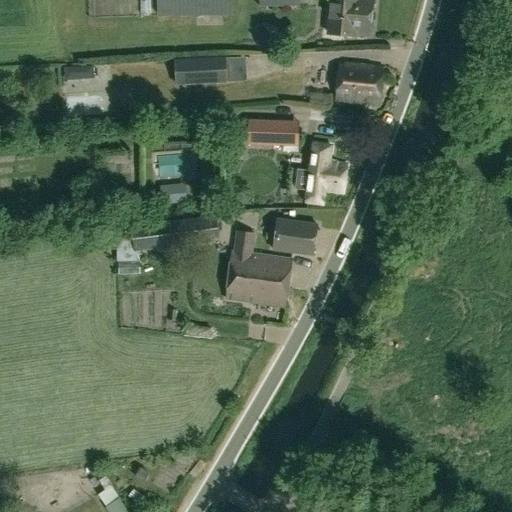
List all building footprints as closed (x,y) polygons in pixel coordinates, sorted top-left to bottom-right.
[(155,0),(156,10),(171,10),(171,33),(197,32),(197,23),(232,22),(232,0),(155,0)] [(330,0),(327,34),(355,37),(355,36),(369,37),(372,0),(330,0)] [(273,42),(271,36),(265,34),(260,36),(257,41),(260,47),(265,49),(271,47),(273,42)] [(177,84),(249,82),(246,57),(176,62),(177,84)] [(336,102),(377,106),(381,68),(339,65),(336,102)] [(93,66),(64,67),(65,80),(93,78),(93,66)] [(299,122),(248,120),(247,145),(283,147),(283,151),(298,152),(299,122)] [(312,142),(311,161),(310,161),(305,204),(323,205),(324,193),(343,195),(346,165),(332,163),(334,145),(312,142)] [(160,177),(188,175),(186,144),(158,145),(160,177)] [(82,191),(85,217),(102,215),(100,189),(82,191)] [(144,251),(221,241),(217,214),(138,226),(144,251)] [(314,258),(318,224),(276,218),(272,252),(314,258)] [(292,259),(250,254),(251,243),(250,243),(252,231),(235,229),(226,300),(285,308),(292,259)] [(141,241),(117,244),(118,262),(140,261),(141,241)] [(140,261),(118,262),(119,276),(140,275),(140,261)] [(149,473),(140,468),(134,478),(143,483),(149,473)] [(103,500),(108,511),(125,511),(117,494),(103,500)]
